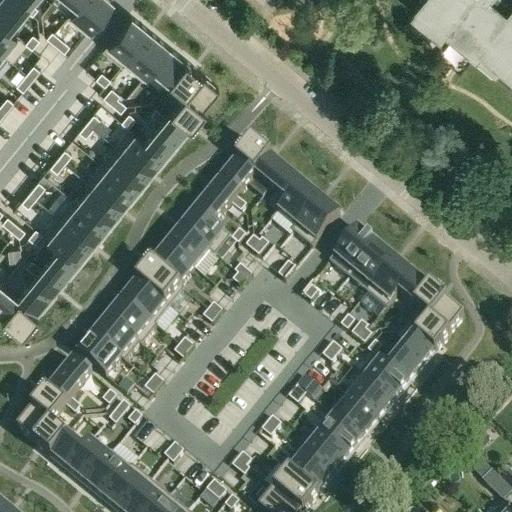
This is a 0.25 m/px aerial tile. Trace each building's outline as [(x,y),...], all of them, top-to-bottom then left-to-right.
[(0,0),(0,22),(6,27),(6,26),(28,0),(0,0)] [(80,0),(77,4),(66,17),(86,33),(112,1),(111,0),(80,0)] [(423,0),(415,11),(441,33),(446,28),(481,57),(480,59),(493,70),(497,66),(511,79),(511,8),(508,13),(492,0),(423,0)] [(23,8),(31,14),(37,7),(29,1),(23,8)] [(129,15),(106,43),(126,59),(149,30),(129,15)] [(0,22),(0,52),(1,53),(1,52),(16,34),(6,26),(6,27),(0,22)] [(149,30),(126,59),(144,74),(152,65),(167,46),(149,30)] [(51,31),(45,38),(54,45),(60,38),(51,31)] [(32,32),(24,41),(31,47),(39,38),(39,37),(32,32)] [(60,38),(54,45),(63,53),(69,46),(60,38)] [(167,46),(152,65),(183,90),(184,91),(200,71),(184,57),(183,58),(167,46)] [(32,64),(25,73),(32,78),(39,69),(32,64)] [(100,71),(95,78),(104,86),(109,79),(100,71)] [(183,90),(169,107),(189,124),(196,116),(197,113),(204,106),(203,105),(218,87),(200,73),(201,72),(200,71),(184,91),(183,90)] [(25,73),(15,85),(22,90),(32,78),(25,73)] [(110,87),(102,97),(111,104),(116,97),(118,94),(110,87)] [(6,96),(0,103),(0,110),(3,113),(13,101),(6,96)] [(116,97),(111,104),(119,111),(125,105),(116,97)] [(155,106),(149,113),(158,120),(164,113),(155,106)] [(169,107),(143,139),(162,155),(187,124),(188,125),(189,124),(169,107)] [(128,111),(120,120),(127,126),(135,116),(128,111)] [(93,113),(85,122),(92,128),(100,119),(93,113)] [(85,122),(78,131),(85,137),(92,128),(85,122)] [(129,126),(113,145),(147,173),(162,155),(143,139),(134,131),(129,126)] [(237,163),(223,180),(242,196),(256,179),(255,178),(271,158),(261,150),(252,143),(236,162),(236,163),(237,163)] [(113,145),(99,162),(133,190),(147,173),(113,145)] [(64,148),(56,157),(63,163),(71,154),(64,148)] [(56,172),(63,163),(56,157),(49,166),(56,172)] [(271,158),(255,178),(256,179),(286,204),(302,185),(271,160),(272,159),(271,158)] [(99,162),(84,181),(89,186),(90,185),(119,208),(133,190),(99,162)] [(223,180),(197,212),(215,227),(216,227),(232,208),(238,201),(242,196),(223,180)] [(37,181),(28,192),(34,198),(44,186),(37,181)] [(89,186),(76,202),(104,226),(119,208),(90,185),(89,186)] [(286,204),(279,213),(297,228),(298,229),(321,201),(302,185),(286,204)] [(28,192),(20,201),(27,207),(34,198),(28,192)] [(71,197),(56,215),(90,243),(104,226),(76,202),(71,197)] [(238,201),(232,208),(241,215),(247,208),(238,201)] [(297,228),(292,234),(313,251),(341,217),(321,201),(298,229),(297,228)] [(197,212),(182,230),(211,253),(210,254),(215,259),(231,240),(216,227),(215,227),(197,212)] [(6,215),(1,222),(10,229),(15,222),(6,215)] [(56,215),(41,234),(41,235),(55,246),(56,245),(75,261),(90,243),(56,215)] [(15,222),(10,229),(19,237),(24,230),(15,222)] [(34,229),(27,238),(28,239),(34,244),(41,235),(41,234),(34,229)] [(182,230),(167,249),(195,272),(210,254),(211,253),(182,230)] [(358,231),(330,265),(349,281),(377,246),(358,231)] [(240,233),(233,242),(239,247),(246,238),(240,233)] [(253,240),(246,249),(252,254),(260,245),(253,240)] [(260,245),(252,254),(259,259),(269,247),(262,242),(260,245)] [(33,273),(30,277),(49,293),(75,261),(56,245),(55,246),(39,266),(33,273)] [(377,246),(349,281),(368,296),(396,262),(377,246)] [(152,265),(152,266),(181,290),(182,289),(195,272),(167,249),(153,266),(152,265)] [(30,258),(24,265),(33,273),(39,266),(30,258)] [(396,262),(368,296),(387,312),(400,297),(399,296),(414,277),(396,262)] [(289,264),(280,276),(286,282),(296,270),(289,264)] [(152,266),(137,283),(170,310),(185,292),(182,289),(181,290),(152,266)] [(240,267),(235,273),(238,276),(247,283),(252,277),(240,267)] [(247,283),(238,276),(233,282),(242,290),(247,283)] [(1,314),(0,315),(8,321),(9,322),(20,331),(36,311),(35,310),(49,293),(30,277),(16,294),(17,295),(1,314)] [(414,277),(399,296),(400,297),(430,322),(431,322),(447,302),(431,289),(430,290),(414,277)] [(0,281),(0,313),(1,314),(17,295),(16,294),(0,281)] [(137,285),(124,302),(156,328),(157,327),(170,310),(137,283),(136,284),(137,285)] [(312,288),(305,297),(312,302),(319,293),(312,288)] [(124,302),(108,320),(141,347),(140,347),(142,349),(158,329),(157,327),(156,328),(124,302)] [(430,322),(416,339),(436,355),(443,347),(445,345),(451,337),(450,336),(465,318),(447,304),(448,303),(447,302),(431,322),(430,322)] [(214,306),(208,312),(217,319),(223,313),(214,306)] [(212,326),(217,319),(208,312),(203,319),(212,326)] [(349,318),(342,327),(348,332),(355,323),(349,318)] [(108,320),(94,338),(122,361),(122,362),(125,365),(140,347),(141,347),(108,320)] [(362,324),(352,336),(359,341),(366,332),(368,329),(362,324)] [(366,332),(359,341),(365,346),(372,337),(366,332)] [(401,341),(407,346),(413,340),(405,334),(401,341)] [(94,338),(78,357),(107,380),(122,362),(122,361),(94,338)] [(390,370),(390,371),(409,386),(434,355),(435,356),(436,355),(416,339),(390,370)] [(185,341),(180,347),(188,355),(194,348),(185,341)] [(375,344),(368,353),(374,358),(382,349),(375,344)] [(334,345),(328,351),(338,359),(343,352),(334,345)] [(180,347),(174,354),(183,361),(188,355),(180,347)] [(328,351),(323,358),(332,366),(338,359),(328,351)] [(375,358),(359,378),(361,379),(361,378),(394,405),(409,386),(390,371),(390,370),(375,358)] [(47,393),(46,394),(66,411),(67,409),(73,403),(93,378),(74,362),(48,394),(47,393)] [(155,377),(150,384),(159,391),(164,385),(155,377)] [(361,379),(346,398),(349,401),(350,400),(379,423),(394,405),(361,378),(361,379)] [(118,389),(127,396),(134,388),(126,381),(118,389)] [(304,382),(298,388),(307,395),(307,396),(313,389),(304,382)] [(150,384),(145,390),(154,397),(159,391),(150,384)] [(298,388),(289,399),(298,406),(307,395),(298,388)] [(33,413),(18,431),(35,446),(34,446),(35,447),(51,427),(52,428),(66,411),(46,394),(39,404),(32,412),(33,413)] [(110,394),(103,403),(110,408),(117,399),(110,394)] [(336,418),(335,419),(363,442),(379,423),(350,400),(349,401),(336,418)] [(73,403),(67,409),(76,417),(81,410),(73,403)] [(124,404),(116,413),(123,418),(130,410),(124,404)] [(116,413),(109,422),(116,427),(123,418),(116,413)] [(136,414),(128,423),(135,428),(142,419),(136,414)] [(317,433),(316,434),(348,461),(363,442),(335,419),(336,418),(332,415),(317,433)] [(273,420),(268,426),(277,433),(282,427),(273,420)] [(268,426),(263,432),(272,440),(277,433),(268,426)] [(51,427),(35,447),(36,448),(52,461),(52,460),(68,472),(83,454),(82,453),(83,453),(52,428),(51,427)] [(315,432),(299,451),(333,479),(348,461),(316,434),(317,433),(315,432)] [(83,454),(68,472),(86,488),(110,459),(109,458),(90,443),(83,453),(82,453),(83,454)] [(175,446),(170,453),(179,460),(184,454),(175,446)] [(299,451),(283,471),(289,475),(289,474),(319,498),(318,497),(333,479),(299,451)] [(170,453),(165,459),(173,466),(179,460),(170,453)] [(110,459),(86,488),(105,503),(131,471),(131,470),(112,455),(109,458),(110,459)] [(253,463),(244,456),(238,462),(247,470),(253,463)] [(476,460),(469,467),(483,482),(482,483),(503,504),(511,495),(511,491),(499,479),(498,479),(492,473),(491,474),(476,460)] [(250,472),(247,470),(238,462),(233,469),(245,478),(250,472)] [(131,471),(105,503),(116,511),(128,511),(152,484),(132,468),(131,470),(131,471)] [(511,474),(507,470),(499,479),(511,491),(511,474)] [(289,475),(275,492),(299,511),(307,511),(319,498),(289,474),(289,475)] [(214,483),(207,492),(213,497),(221,489),(214,483)] [(152,484),(128,511),(159,511),(170,499),(152,484)] [(221,489),(213,497),(220,503),(227,494),(221,489)] [(299,511),(275,492),(259,511),(299,511)] [(233,498),(225,507),(231,511),(232,511),(239,504),(233,498)] [(185,511),(170,499),(159,511),(185,511)]
